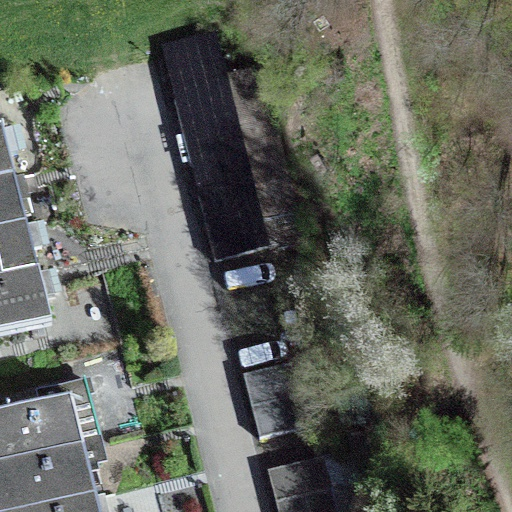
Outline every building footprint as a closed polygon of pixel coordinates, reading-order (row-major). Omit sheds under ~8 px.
[(0,179),(12,177),(23,174),(1,89),(0,89),(0,179)] [(232,89),(174,103),(181,133),(239,119),(232,89)] [(246,149),(239,119),(181,133),(189,163),(246,149)] [(12,177),(0,179),(0,231),(25,225),(12,177)] [(260,185),(202,199),(209,229),(267,215),(260,185)] [(274,245),(267,215),(209,229),(217,259),(274,245)] [(0,283),(38,273),(25,225),(0,231),(0,283)] [(38,273),(0,283),(0,339),(52,325),(38,273)] [(302,364),(244,378),(251,408),(309,394),(302,364)] [(0,472),(83,452),(103,447),(88,382),(38,394),(42,410),(0,419),(0,472)] [(317,424),(309,394),(251,408),(259,438),(317,424)] [(0,511),(34,511),(94,498),(83,452),(0,472),(0,511)] [(324,462),(266,476),(273,507),(331,493),(324,462)] [(335,511),(331,493),(273,507),(274,511),(335,511)] [(97,511),(94,498),(34,511),(97,511)]
